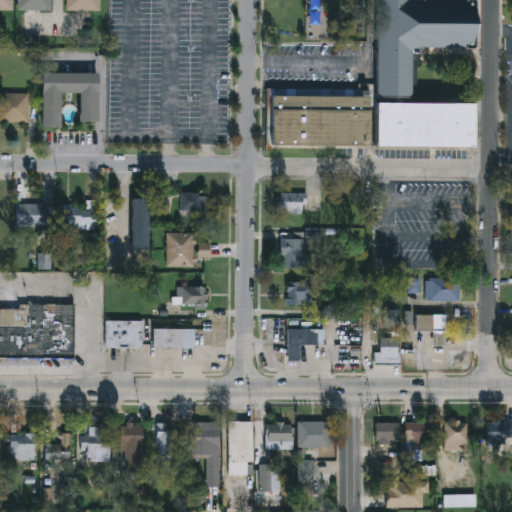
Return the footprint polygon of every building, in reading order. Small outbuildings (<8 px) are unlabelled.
[(13,0),(13,10),(0,10),(0,0),(13,0)] [(19,0),(51,0),(51,10),(19,10),(19,0)] [(67,10),(67,0),(100,0),(100,10),(67,10)] [(472,0),(472,52),(419,51),(419,101),(471,101),(471,149),(268,147),(268,96),(368,97),(370,46),(370,0),(472,0)] [(98,72),(98,121),(79,121),(79,92),(60,92),(60,128),(41,128),(41,72),(98,72)] [(0,93),(29,93),(29,122),(0,122),(0,93)] [(204,193),(204,211),(180,211),(180,193),(204,193)] [(278,213),(278,194),(306,194),(306,213),(278,213)] [(131,250),(131,198),(147,198),(147,250),(131,250)] [(97,201),(97,230),(58,229),(58,206),(86,206),(86,201),(97,201)] [(48,204),(48,227),(15,227),(15,204),(48,204)] [(196,268),(167,267),(167,233),(196,233),(196,244),(210,244),(210,257),(196,257),(196,268)] [(281,240),(307,240),(307,269),(281,269),(281,240)] [(459,280),(459,302),(427,302),(427,280),(459,280)] [(313,305),(286,305),(286,283),(313,283),(313,305)] [(207,306),(179,306),(179,287),(207,287),(207,306)] [(74,360),(0,359),(0,306),(75,307),(74,360)] [(445,333),(416,333),(416,316),(445,316),(445,333)] [(143,321),(143,348),(105,348),(105,321),(143,321)] [(194,348),(153,348),(153,329),(194,329),(194,348)] [(318,347),(300,347),(300,363),(287,363),(287,331),(318,331),(318,347)] [(398,365),(398,339),(382,339),(382,365),(398,365)] [(466,421),(466,450),(444,450),(445,420),(466,421)] [(375,441),(375,421),(399,421),(399,441),(375,441)] [(434,444),(405,444),(405,421),(434,421),(434,444)] [(511,448),(489,448),(489,421),(511,421),(511,448)] [(173,454),(157,454),(157,422),(173,422),(173,454)] [(225,422),(250,422),(250,463),(245,463),(245,465),(249,465),(249,475),(225,475),(225,422)] [(295,448),(295,422),(326,422),(326,448),(295,448)] [(217,488),(203,488),(203,460),(184,460),(184,424),(216,423),(217,488)] [(142,471),(124,471),(124,460),(121,460),(121,451),(117,451),(117,427),(123,427),(123,424),(130,424),(130,427),(142,427),(142,471)] [(263,425),(290,425),(290,451),(263,451),(263,425)] [(107,427),(107,462),(87,462),(87,458),(84,458),(84,451),(77,451),(77,437),(85,437),(85,427),(107,427)] [(42,460),(42,444),(58,444),(58,433),(68,433),(68,460),(42,460)] [(32,434),(32,460),(7,460),(7,434),(32,434)] [(256,492),(256,465),(277,465),(277,492),(256,492)] [(386,506),(386,483),(425,483),(425,506),(386,506)]
